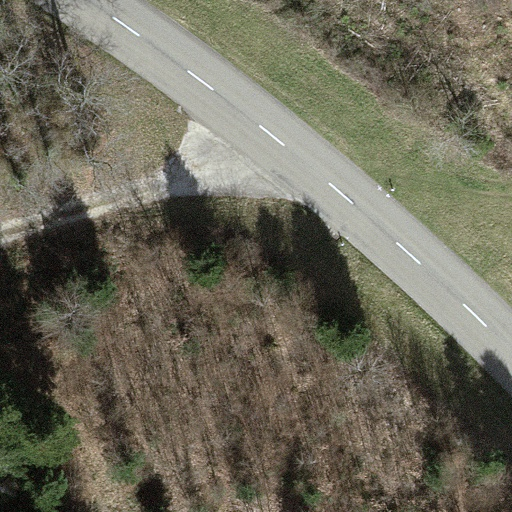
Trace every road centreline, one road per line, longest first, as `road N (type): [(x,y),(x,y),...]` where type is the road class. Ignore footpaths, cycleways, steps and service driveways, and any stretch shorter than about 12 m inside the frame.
road 1 (secondary): [(511,349),(271,135),(88,0)]
road 2 (track): [(0,229),(271,135)]
